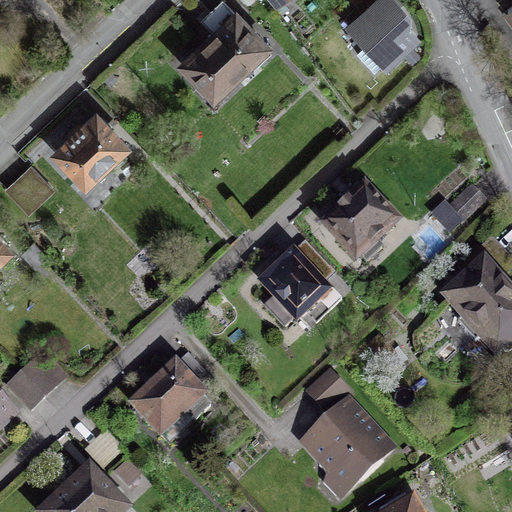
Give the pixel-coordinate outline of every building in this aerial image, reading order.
[(270,51),(222,0),(203,19),(216,33),(184,63),(201,80),(197,84),(197,86),(204,94),(206,94),(210,90),(214,95),(252,59),(256,64),(258,64),(270,52),(270,51)] [(404,13),(391,0),(352,0),(351,1),(365,16),(353,27),(368,43),(357,53),(375,72),(385,62),(387,63),(413,39),(401,26),(402,24),(404,23),(405,21),(406,20),(406,18),(405,16),(405,15),(404,13)] [(125,145),(97,116),(58,152),(86,182),(106,163),(112,169),(127,155),(121,149),(125,145)] [(31,166),(7,189),(29,212),(53,190),(31,166)] [(445,205),(434,215),(450,233),(484,201),(472,188),(449,209),(445,205)] [(396,223),(365,192),(351,205),(349,203),(339,212),(341,214),(326,228),(357,260),(361,256),(367,262),(383,248),(376,241),(396,223)] [(511,266),(491,244),(461,272),(470,282),(450,302),(465,318),(459,323),(476,342),(482,336),(498,353),(501,349),(503,350),(505,351),(507,351),(509,351),(511,350),(511,348),(511,281),(510,284),(504,278),(498,284),(496,281),(511,266)] [(47,256),(39,264),(52,278),(61,270),(47,256)] [(326,293),(294,259),(265,286),(276,299),(267,308),(284,327),(294,318),(297,321),(318,301),(329,312),(342,300),(331,288),(326,293)] [(379,341),(363,357),(370,364),(379,355),(395,372),(409,357),(399,347),(393,353),(379,341)] [(209,376),(189,355),(135,407),(161,435),(186,412),(195,421),(211,406),(195,389),(209,376)] [(35,363),(22,374),(45,398),(57,387),(35,363)] [(348,392),(330,373),(308,394),(326,412),(348,392)] [(22,374),(9,386),(32,410),(45,398),(22,374)] [(389,451),(348,406),(307,443),(322,459),(319,466),(327,474),(335,473),(349,488),(389,451)] [(0,443),(18,426),(0,408),(0,443)] [(123,511),(125,511),(89,473),(48,511),(123,511)] [(419,511),(413,502),(395,511),(419,511)]
